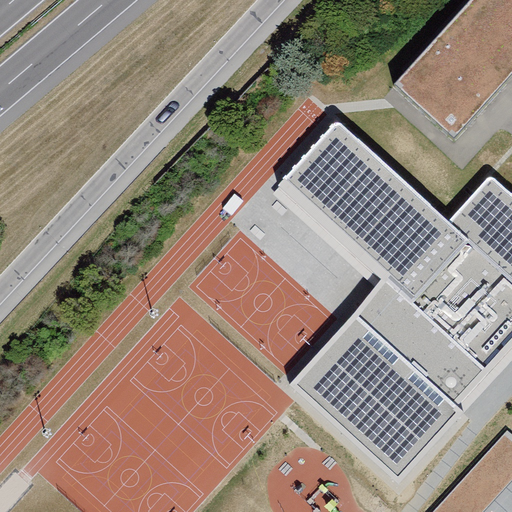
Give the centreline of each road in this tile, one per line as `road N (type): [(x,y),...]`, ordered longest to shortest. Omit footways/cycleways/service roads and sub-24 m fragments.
road 1 (motorway): [(0,291),(271,0)]
road 2 (motorway): [(0,91),(108,0)]
